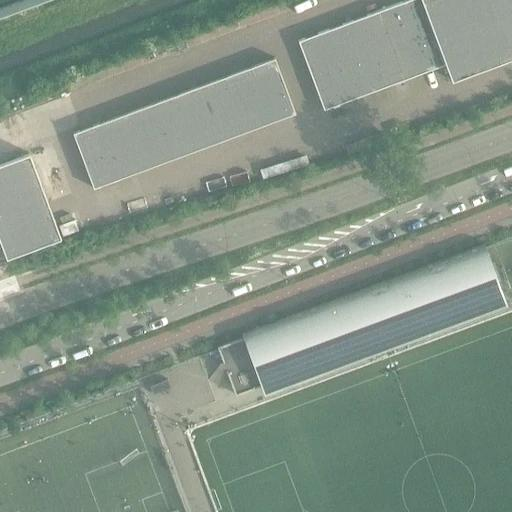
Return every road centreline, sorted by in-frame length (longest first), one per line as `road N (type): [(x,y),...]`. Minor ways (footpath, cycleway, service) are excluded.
road 1 (secondary): [(0,370),(511,179)]
road 2 (secondary): [(511,136),(0,321)]
